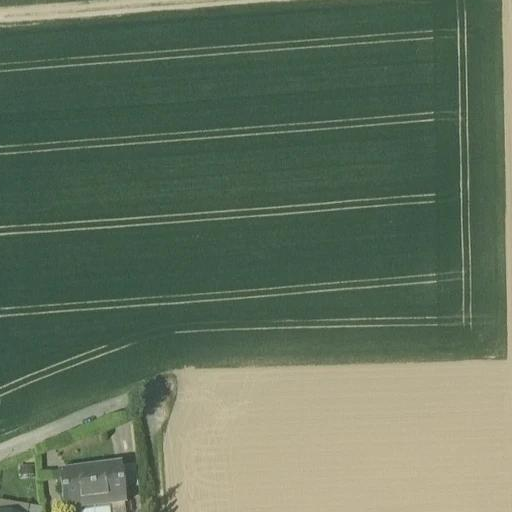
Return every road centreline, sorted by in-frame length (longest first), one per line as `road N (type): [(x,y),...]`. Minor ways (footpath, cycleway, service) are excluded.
road 1 (track): [(271,0),(0,22)]
road 2 (residential): [(175,389),(0,458)]
road 3 (track): [(159,511),(157,444),(175,389)]
